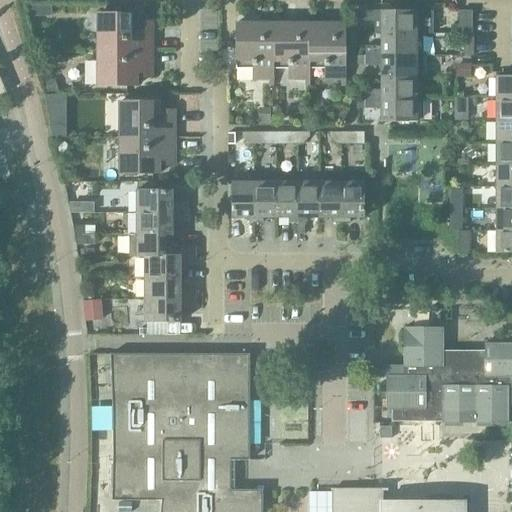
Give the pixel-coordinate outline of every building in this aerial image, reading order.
[(381,21),(381,34),(423,34),(423,11),(365,11),(365,21),(381,21)] [(459,11),(459,25),(449,25),(450,32),(472,32),(471,11),(459,11)] [(97,47),(97,50),(153,50),(153,22),(137,22),(137,14),(103,14),(103,26),(97,26),(97,47)] [(273,85),(273,68),(272,23),(236,23),(236,68),(253,68),(253,80),(270,80),(270,85),(273,85)] [(309,85),(309,68),(308,68),(308,23),(272,23),(273,68),(289,68),(289,80),(306,80),(306,85),(309,85)] [(308,68),(309,68),(324,68),(325,80),(342,80),(342,85),(345,85),(345,23),(308,23),(308,68)] [(365,46),(365,56),(423,55),(423,34),(381,34),(381,46),(365,46)] [(153,50),(97,50),(97,53),(97,61),(89,63),(85,70),(85,77),(89,83),(97,86),(137,86),(137,78),(153,77),(153,50)] [(381,77),(416,77),(423,77),(423,55),(365,56),(365,65),(381,65),(381,77)] [(457,65),(458,78),(470,78),(470,65),(457,65)] [(511,76),(496,76),(496,99),(511,98),(511,76)] [(365,90),(365,99),(416,99),(416,77),(381,77),(381,90),(365,90)] [(66,94),(44,94),(44,95),(48,114),(66,114),(66,94)] [(511,98),(496,99),(496,121),(511,120),(511,98)] [(416,99),(365,99),(365,109),(381,108),(381,122),(423,122),(423,99),(416,99)] [(119,135),(119,138),(175,138),(175,110),(159,110),(159,102),(125,102),(125,114),(119,114),(119,135)] [(511,120),(496,121),(496,143),(511,142),(511,120)] [(249,144),(254,144),(254,132),(242,132),(242,137),(249,144)] [(254,144),(276,144),(276,132),(254,132),(254,144)] [(276,132),(276,144),(298,144),(298,132),(276,132)] [(309,132),(298,132),(298,144),(302,144),(309,137),(309,132)] [(336,144),(341,144),(341,132),(329,132),(329,137),(336,144)] [(341,132),(341,144),(364,144),(364,132),(341,132)] [(175,138),(119,138),(119,141),(119,161),(125,161),(125,174),(159,174),(159,166),(175,166),(175,138)] [(511,142),(496,143),(496,165),(511,164),(511,142)] [(511,164),(496,165),(496,187),(511,186),(511,164)] [(262,218),(276,218),(276,175),(254,175),(254,182),(254,221),(259,221),(262,218)] [(293,221),(298,221),(298,175),(276,175),(276,218),(290,218),(293,221)] [(305,218),(320,218),(319,175),(298,175),(298,221),(302,221),(305,218)] [(319,175),(320,218),(333,218),(333,223),(341,223),(341,175),(319,175)] [(364,175),(341,175),(341,223),(349,223),(349,218),(364,218),(364,175)] [(249,221),(254,221),(254,182),(231,182),(231,218),(247,218),(249,221)] [(511,186),(496,187),(496,209),(511,208),(511,186)] [(136,190),(136,213),(188,213),(188,203),(172,203),(172,190),(136,190)] [(70,203),(70,213),(82,213),(82,203),(70,203)] [(511,208),(496,209),(496,230),(511,230),(511,208)] [(136,213),(136,234),(172,234),(172,222),(188,222),(188,213),(136,213)] [(73,226),(74,234),(83,234),(83,226),(73,226)] [(511,230),(496,230),(496,253),(511,253),(511,230)] [(457,254),(468,254),(468,231),(458,231),(457,254)] [(83,234),(74,234),(76,245),(95,245),(94,234),(83,234)] [(129,257),(144,257),(144,256),(196,256),(196,247),(172,247),(172,234),(136,234),(129,234),(129,257)] [(144,256),(144,257),(144,278),(180,278),(180,266),(196,266),(196,256),(144,256)] [(144,278),(144,300),(196,300),(196,291),(180,291),(180,278),(144,278)] [(100,300),(83,302),(85,321),(102,320),(100,300)] [(196,300),(144,300),(144,323),(180,323),(180,309),(196,309),(196,300)] [(403,328),(403,365),(380,365),(380,377),(386,377),(386,410),(392,410),(391,422),(393,422),(441,422),(441,423),(508,423),(508,388),(511,387),(511,343),(484,343),(484,351),(443,351),(443,328),(403,328)] [(262,511),(262,490),(230,490),(230,460),(249,460),(249,354),(110,354),(112,403),(113,437),(112,500),(154,501),(154,500),(162,500),(160,511),(262,511)] [(391,427),(380,427),(380,438),(391,438),(391,427)] [(334,489),(333,511),(463,511),(464,499),(463,499),(463,501),(383,501),(383,489),(377,489),(334,489)] [(333,511),(333,500),(308,500),(308,511),(333,511)]
